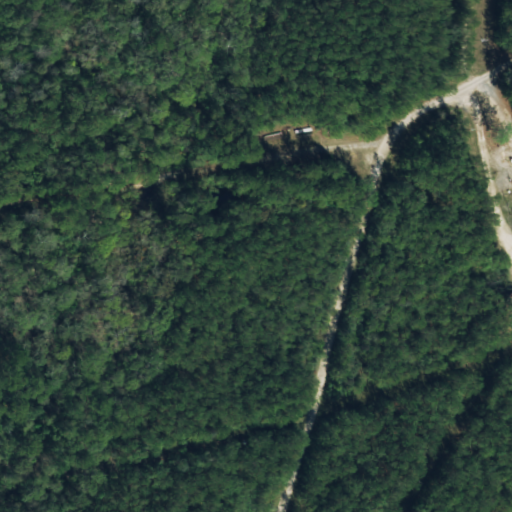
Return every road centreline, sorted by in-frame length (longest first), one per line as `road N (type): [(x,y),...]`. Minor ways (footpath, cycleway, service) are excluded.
road 1 (residential): [(511,56),(437,87),(373,137),(262,511)]
road 2 (residential): [(364,165),(151,167),(0,195)]
